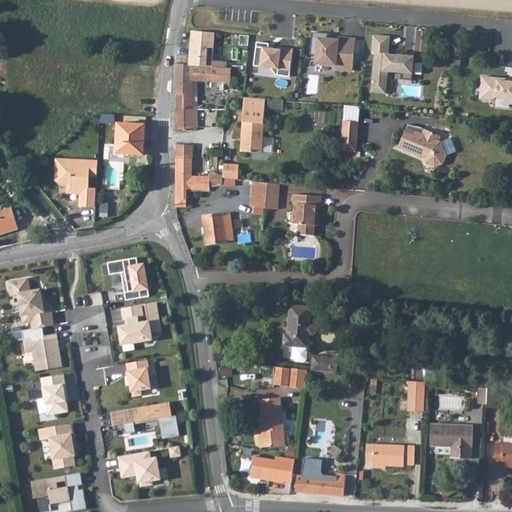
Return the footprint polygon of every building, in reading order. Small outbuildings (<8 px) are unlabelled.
[(214,33),(192,31),(189,65),(211,67),(214,33)] [(311,33),(308,59),(315,60),(315,64),(334,66),(334,69),(351,71),(354,40),(337,38),(337,40),(327,40),(327,34),(311,33)] [(249,36),(240,35),(239,45),(248,46),(249,36)] [(389,37),(373,36),(371,53),(374,54),(371,84),(385,85),(387,72),(401,73),(401,80),(411,81),(413,54),(397,53),(397,55),(387,54),(389,37)] [(257,42),(254,66),(271,68),(276,75),(290,77),(293,49),(281,48),(281,50),(275,49),(272,51),(268,51),(269,44),(257,42)] [(217,69),(177,64),(178,107),(198,107),(198,94),(198,88),(198,81),(223,82),(223,89),(223,91),(228,91),(229,80),(230,68),(218,67),(217,69)] [(505,79),(481,77),(480,90),(482,90),(481,99),(490,100),(494,98),(509,99),(509,104),(511,104),(511,82),(505,82),(505,79)] [(371,84),(370,92),(385,94),(385,85),(371,84)] [(244,97),(243,105),(264,107),(265,99),(244,97)] [(241,151),(246,151),(248,121),(249,118),(263,119),(264,107),(243,105),(242,121),(240,137),(242,137),(241,151)] [(198,107),(178,107),(178,132),(193,131),(192,128),(196,128),(197,127),(198,127),(199,126),(198,107)] [(248,121),(246,151),(262,152),(263,122),(263,119),(249,118),(248,121)] [(344,121),(341,151),(356,152),(358,122),(344,121)] [(116,123),(115,153),(145,154),(145,124),(116,123)] [(399,147),(417,155),(422,154),(423,152),(426,154),(425,155),(427,159),(430,164),(436,167),(446,162),(448,155),(443,142),(440,141),(431,137),(434,132),(425,128),(422,133),(407,127),(399,147)] [(434,132),(431,137),(440,141),(442,136),(434,132)] [(264,151),(274,152),(275,134),(266,134),(264,151)] [(176,144),(176,168),(193,168),(193,159),(186,159),(186,145),(176,144)] [(79,205),(96,205),(96,186),(89,186),(89,174),(97,174),(97,158),(60,157),(60,167),(55,166),(55,179),(59,184),(67,184),(66,192),(80,192),(79,205)] [(211,177),(211,187),(221,186),(221,180),(238,180),(238,167),(221,166),(221,174),(213,174),(213,177),(211,177)] [(193,177),(193,168),(176,168),(176,177),(193,177)] [(193,177),(176,177),(176,191),(185,191),(194,191),(194,185),(196,185),(196,177),(193,177)] [(201,185),(196,185),(196,191),(211,191),(211,187),(208,187),(208,177),(207,177),(207,180),(201,180),(201,185)] [(207,177),(196,177),(196,185),(201,185),(201,180),(207,180),(207,177)] [(258,181),(255,181),(252,206),(259,207),(265,207),(267,194),(256,193),(258,181)] [(258,181),(256,193),(267,194),(268,182),(258,181)] [(277,208),(280,183),(268,182),(267,194),(265,207),(277,208)] [(185,191),(176,191),(176,207),(185,207),(185,191)] [(194,191),(185,191),(185,207),(211,206),(211,191),(196,191),(194,191)] [(298,224),(297,234),(314,235),(315,214),(318,214),(319,206),(321,206),(321,196),(293,194),(293,203),(295,204),(294,211),(291,213),(290,221),(293,223),(298,224)] [(0,212),(0,234),(20,229),(13,208),(0,212)] [(224,214),(203,217),(207,244),(227,241),(224,214)] [(135,256),(106,261),(108,273),(123,270),(126,289),(122,290),(124,298),(147,294),(142,263),(137,264),(135,256)] [(40,325),(51,324),(48,308),(42,309),(38,289),(28,290),(26,277),(8,280),(10,294),(17,293),(21,313),(29,312),(30,320),(31,327),(40,325)] [(372,301),(374,284),(356,282),(354,299),(372,301)] [(141,314),(139,304),(121,307),(123,318),(126,318),(127,323),(119,325),(120,332),(118,332),(120,341),(132,340),(132,341),(141,339),(140,338),(150,336),(149,332),(159,330),(154,301),(144,303),(146,314),(141,314)] [(309,308),(289,306),(287,334),(283,334),(282,346),(293,347),(292,359),(294,362),(303,362),(305,359),(307,335),(313,336),(315,334),(315,328),(313,326),(308,326),(309,308)] [(55,312),(57,324),(69,322),(67,310),(55,312)] [(29,312),(21,313),(22,321),(30,320),(29,312)] [(42,334),(40,325),(31,327),(20,329),(24,350),(31,349),(35,369),(60,365),(57,347),(54,348),(52,340),(55,340),(54,332),(42,334)] [(146,358),(125,362),(126,369),(125,369),(126,379),(127,379),(128,384),(130,395),(140,393),(139,388),(150,387),(146,366),(147,366),(146,358)] [(314,359),(313,370),(337,373),(338,369),(338,361),(314,359)] [(286,385),(287,367),(274,366),(273,384),(286,385)] [(286,385),(285,386),(304,388),(306,369),(287,367),(286,385)] [(65,391),(62,372),(40,376),(46,413),(67,410),(65,399),(63,392),(65,391)] [(405,380),(404,409),(420,410),(422,382),(415,381),(405,380)] [(476,388),(475,404),(484,405),(484,388),(476,388)] [(484,405),(483,408),(493,409),(494,389),(484,388),(484,405)] [(262,409),(263,428),(283,430),(281,396),(261,397),(262,409)] [(168,400),(109,410),(111,420),(111,424),(122,422),(124,431),(133,430),(132,420),(157,416),(161,437),(178,434),(174,413),(170,413),(168,400)] [(70,422),(46,426),(48,437),(53,467),(73,464),(71,454),(73,453),(72,446),(74,445),(70,422)] [(426,447),(447,448),(453,448),(452,459),(466,459),(467,449),(468,449),(469,427),(427,425),(426,447)] [(46,426),(38,427),(40,438),(48,437),(46,426)] [(263,434),(259,434),(260,445),(284,444),(283,430),(263,428),(263,429),(263,434)] [(178,444),(168,446),(170,455),(180,454),(178,444)] [(369,462),(369,466),(390,467),(400,467),(400,465),(410,465),(411,447),(363,445),(362,462),(369,462)] [(511,445),(491,445),(490,467),(511,467),(511,445)] [(148,449),(117,454),(120,476),(134,474),(133,472),(137,471),(137,473),(139,485),(151,483),(150,478),(158,477),(157,468),(155,457),(150,458),(148,449)] [(243,457),(241,472),(252,473),(254,458),(243,457)] [(296,459),(277,457),(277,460),(255,457),(252,479),(286,483),(286,482),(293,482),(296,459)] [(302,475),(297,475),(296,491),(344,495),(346,474),(337,473),(337,475),(323,474),(320,471),(321,459),(303,458),(302,475)] [(165,466),(157,468),(158,477),(167,475),(165,466)] [(79,471),(29,479),(32,495),(48,493),(49,501),(68,498),(70,509),(85,507),(82,487),(75,488),(74,483),(81,482),(79,471)]
